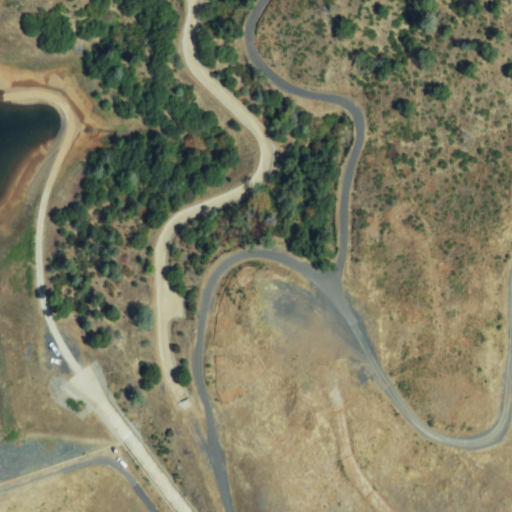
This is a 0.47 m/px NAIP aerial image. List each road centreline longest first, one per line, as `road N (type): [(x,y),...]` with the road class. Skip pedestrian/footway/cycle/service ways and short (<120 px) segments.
road 1 (track): [(511,327),(509,391),(492,434),(436,436),(394,395),(340,299),(355,127),(259,63),(248,37),(261,0)]
road 2 (track): [(142,498),(153,511),(222,484),(198,364),(211,272),(220,260),(282,260),(340,299)]
